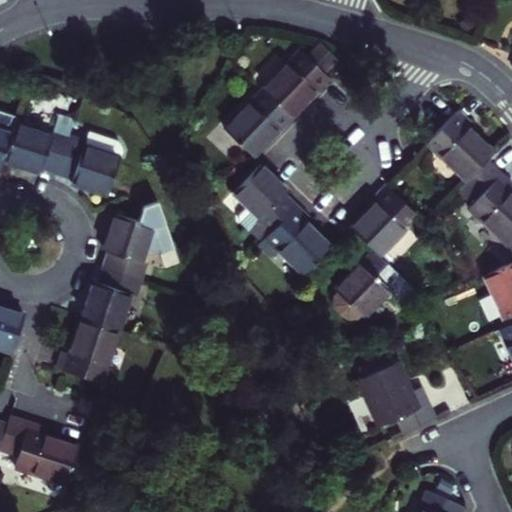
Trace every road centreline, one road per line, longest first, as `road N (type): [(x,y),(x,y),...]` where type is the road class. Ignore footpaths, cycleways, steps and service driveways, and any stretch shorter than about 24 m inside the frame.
road 1 (residential): [(339,22),(242,5),(80,5)]
road 2 (residential): [(0,279),(33,289),(56,281),(78,241),(73,218),(47,194),(24,191),(0,201)]
road 3 (residential): [(324,182),(433,49)]
